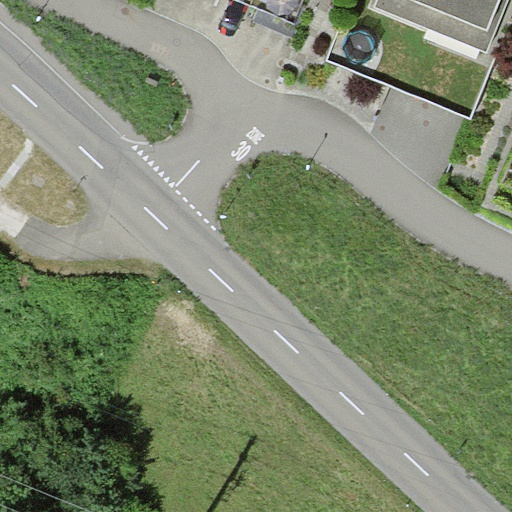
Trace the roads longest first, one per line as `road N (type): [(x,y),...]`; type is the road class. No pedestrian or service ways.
road 1 (tertiary): [(156,213),(468,511)]
road 2 (unclassified): [(511,265),(253,102)]
road 3 (residential): [(253,102),(44,0)]
road 4 (tertiary): [(0,71),(156,213)]
road 5 (unclassified): [(253,102),(156,213)]
